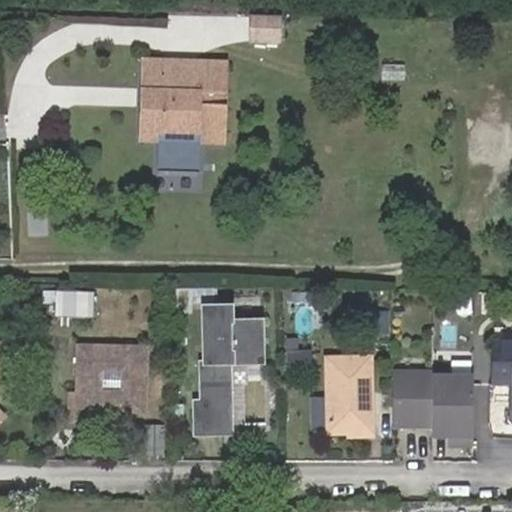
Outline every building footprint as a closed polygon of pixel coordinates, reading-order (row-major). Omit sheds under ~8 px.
[(283,40),(284,13),(251,12),(250,39),(283,40)] [(153,105),(144,104),(142,141),(165,142),(165,134),(196,135),(196,143),(223,144),(226,65),(146,63),(144,93),(154,93),(153,105)] [(407,69),(387,70),(387,84),(407,84),(407,69)] [(144,93),(144,104),(153,105),(154,93),(144,93)] [(58,287),(56,314),(94,317),(96,289),(58,287)] [(207,367),(207,407),(234,407),(234,366),(265,366),(265,329),(236,329),(236,314),(212,314),(212,367),(207,367)] [(390,316),(375,316),(376,339),(391,339),(390,316)] [(511,330),(498,331),(498,345),(511,344),(511,330)] [(494,388),(511,388),(511,345),(494,345),(494,388)] [(116,409),(118,412),(148,412),(148,346),(82,346),(82,394),(82,412),(98,412),(112,412),(112,409),(116,409)] [(348,431),(373,431),(372,357),(329,358),(329,399),(329,429),(329,431),(348,431)] [(432,371),(393,371),(393,429),(432,429),(432,441),(447,441),(447,449),(472,449),(472,376),(432,376),(432,371)] [(82,394),(75,395),(74,417),(98,417),(98,412),(82,412),(82,394)] [(329,399),(314,399),(314,429),(329,429),(329,399)] [(207,407),(200,407),(200,437),(234,437),(234,407),(207,407)]
